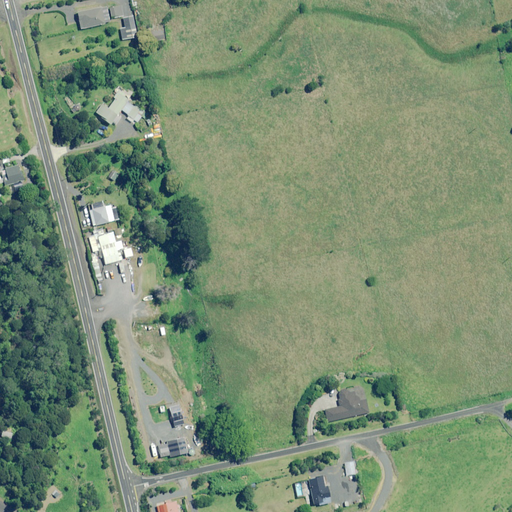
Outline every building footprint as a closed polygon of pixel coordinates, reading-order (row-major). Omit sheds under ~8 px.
[(106,5),(76,11),(80,29),(110,23),(106,5)] [(122,5),(108,7),(111,19),(124,16),(122,5)] [(137,37),(132,16),(122,18),(124,27),(119,29),(121,40),(137,37)] [(162,30),(150,31),(150,41),(163,40),(162,30)] [(110,125),(120,111),(127,116),(125,118),(136,125),(142,116),(145,118),(148,113),(145,111),(128,99),(133,92),(117,81),(108,94),(114,99),(108,108),(101,104),(94,113),(110,125)] [(4,169),(5,172),(1,173),(5,186),(26,181),(23,168),(22,164),(4,169)] [(89,210),(90,215),(88,215),(91,226),(93,226),(118,220),(114,204),(89,210)] [(101,246),(114,242),(112,233),(105,235),(103,228),(93,231),(97,247),(101,246)] [(95,251),(98,250),(97,247),(93,231),(84,234),(89,252),(95,251)] [(114,242),(101,246),(107,265),(122,260),(119,250),(126,248),(123,239),(114,242)] [(95,251),(89,252),(98,282),(103,281),(95,251)] [(365,399),(359,401),(358,396),(357,396),(355,391),(349,392),(349,389),(337,391),(339,399),(337,399),(339,406),(325,410),(327,422),(368,413),(365,399)] [(355,474),(353,462),(344,463),(345,475),(355,474)] [(323,486),(321,476),(307,480),(314,506),(330,502),(326,485),(323,486)] [(173,511),(177,511),(175,501),(156,505),(157,511),(173,511)]
